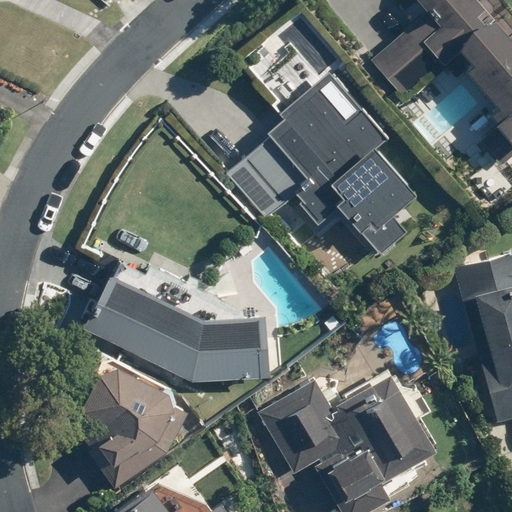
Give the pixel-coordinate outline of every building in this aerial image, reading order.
[(420,0),(427,8),(370,57),(375,62),(369,66),(403,103),(448,65),(457,76),(467,68),(499,103),(490,110),(499,121),(480,136),(503,163),(511,154),(511,12),(501,0),(420,0)] [(271,132),(226,169),(265,217),(297,190),(319,217),(337,202),(379,252),(409,228),(393,208),(416,189),(378,143),(389,135),(331,66),(277,110),(282,116),(268,127),(271,132)] [(511,246),(455,261),(495,416),(511,411),(511,246)] [(266,307),(204,312),(110,268),(83,325),(190,376),(191,376),(271,371),(266,307)] [(85,440),(116,484),(165,449),(155,435),(160,432),(175,402),(177,392),(174,382),(114,352),(101,356),(84,388),(82,394),(111,423),(85,440)] [(316,375),(258,408),(294,471),(320,456),(322,458),(315,462),(344,511),(360,511),(390,495),(382,481),(393,475),(391,471),(436,445),(391,367),(336,399),(339,404),(335,406),(316,375)] [(235,511),(223,494),(196,511),(176,511),(153,480),(106,511),(235,511)]
